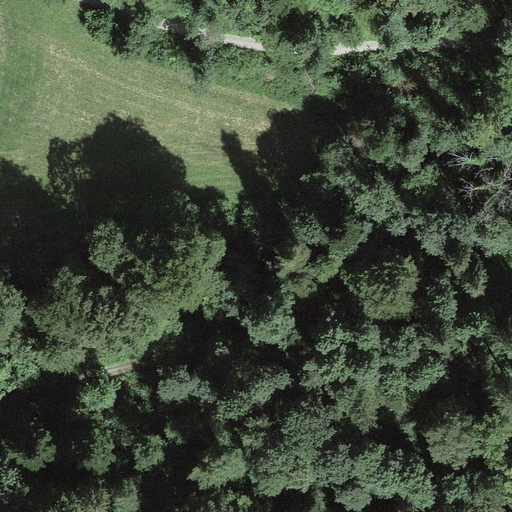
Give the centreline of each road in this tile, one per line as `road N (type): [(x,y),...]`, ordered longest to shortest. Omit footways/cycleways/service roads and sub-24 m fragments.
road 1 (track): [(511,279),(323,309),(0,398)]
road 2 (track): [(81,0),(245,45),(511,46)]
